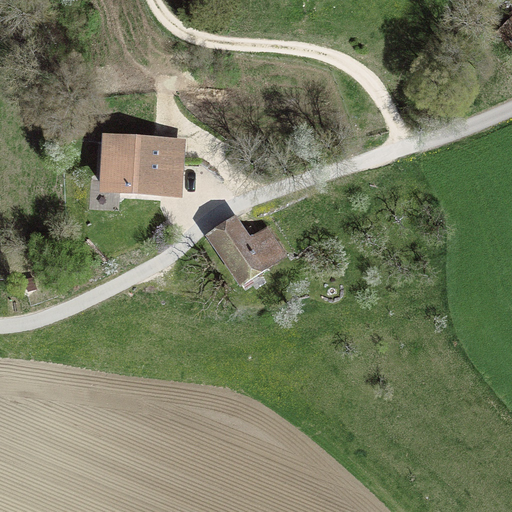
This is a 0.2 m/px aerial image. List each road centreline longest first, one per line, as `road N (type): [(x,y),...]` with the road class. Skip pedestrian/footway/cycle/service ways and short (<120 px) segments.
road 1 (residential): [(405,151),(258,195),(147,272),(28,326),(0,328)]
road 2 (track): [(405,151),(397,119),(374,84),(338,59),(213,48),(157,12),(154,0)]
